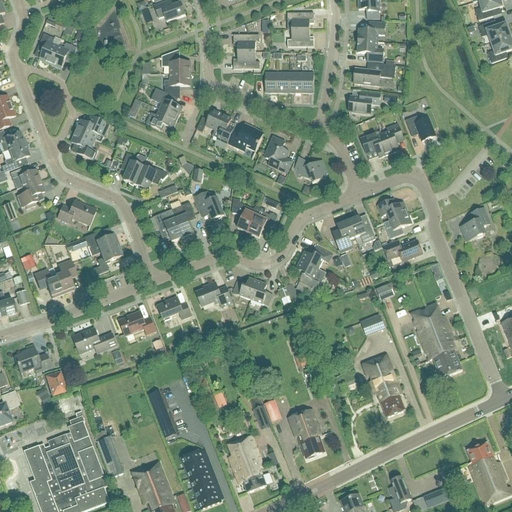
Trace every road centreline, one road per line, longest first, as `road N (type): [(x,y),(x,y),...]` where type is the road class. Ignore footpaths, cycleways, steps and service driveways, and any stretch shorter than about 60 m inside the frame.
road 1 (residential): [(359,195),(418,175),(503,400)]
road 2 (tertiary): [(272,511),(503,400)]
road 3 (residential): [(153,283),(225,255),(270,263),(300,219),(359,195)]
road 4 (residential): [(153,283),(122,204),(62,177),(51,157)]
road 5 (residential): [(0,337),(153,283)]
road 6 (residential): [(317,133),(334,0)]
road 7 (residential): [(51,157),(71,115),(67,99),(60,83),(32,71),(19,75)]
